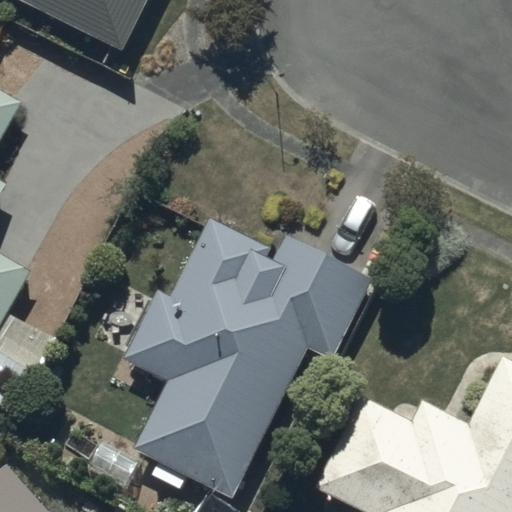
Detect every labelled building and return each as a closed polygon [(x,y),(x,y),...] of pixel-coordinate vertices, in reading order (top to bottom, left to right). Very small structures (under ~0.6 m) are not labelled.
[(25,0),(125,46),(147,0),(25,0)] [(0,180),(0,155),(26,106),(0,92),(0,334),(32,273),(0,256),(0,204),(10,186),(0,180)] [(288,257),(219,223),(180,303),(166,296),(134,362),(176,383),(142,453),(240,501),(313,353),(335,364),(376,281),(295,242),(288,257)] [(421,423),(368,397),(321,493),(360,511),(511,511),(511,383),(485,439),(427,411),(421,423)] [(42,511),(12,475),(0,484),(0,511),(42,511)]
